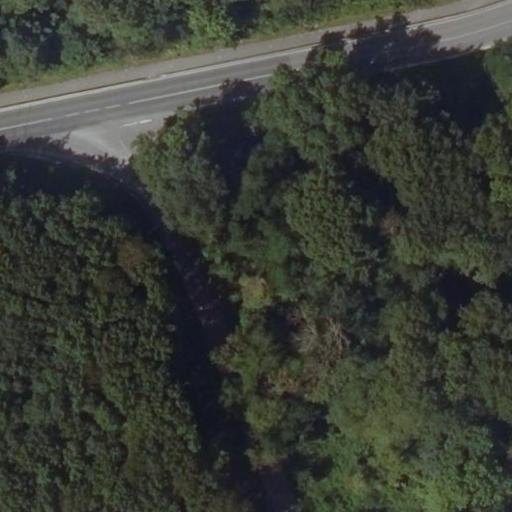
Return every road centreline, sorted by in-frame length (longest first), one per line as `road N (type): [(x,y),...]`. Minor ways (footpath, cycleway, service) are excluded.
road 1 (unclassified): [(111,106),(199,294),(285,511)]
road 2 (secondary): [(511,22),(111,106)]
